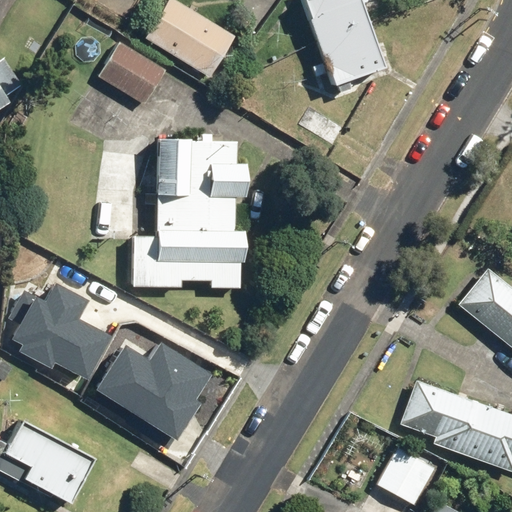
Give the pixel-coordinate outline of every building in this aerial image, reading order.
[(59,5),(51,0),(33,0),(23,17),(43,30),(59,5)] [(236,33),(180,0),(168,0),(147,35),(211,74),(236,33)] [(311,0),(337,80),(388,64),(367,0),(311,0)] [(168,67),(118,41),(100,77),(149,102),(168,67)] [(0,105),(12,98),(8,92),(23,83),(5,57),(0,59),(0,105)] [(238,138),(160,137),(159,233),(129,233),(129,284),(242,286),(243,228),(237,228),(237,193),(248,193),(248,159),(238,159),(238,138)] [(511,344),(511,282),(490,265),(459,302),(511,344)] [(123,398),(157,335),(105,306),(86,341),(40,316),(20,353),(75,383),(80,374),(123,398)] [(402,422),(437,434),(434,442),(511,468),(511,411),(417,379),(402,422)] [(0,468),(73,505),(99,454),(26,418),(13,444),(2,438),(0,441),(0,468)] [(435,462),(400,443),(379,481),(414,500),(435,462)] [(461,511),(464,508),(436,493),(425,511),(461,511)]
